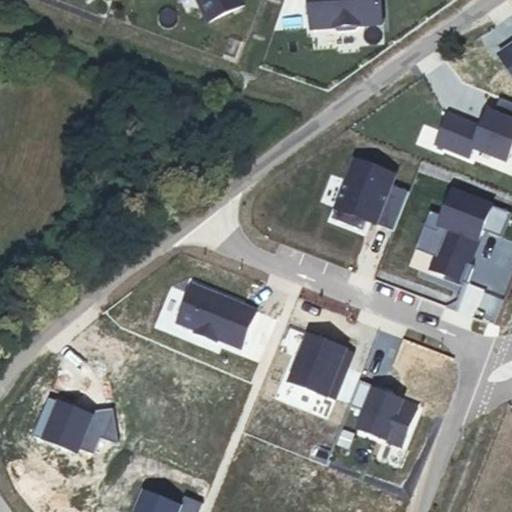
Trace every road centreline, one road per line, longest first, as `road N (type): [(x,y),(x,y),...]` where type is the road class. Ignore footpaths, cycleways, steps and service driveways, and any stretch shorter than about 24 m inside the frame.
road 1 (residential): [(486,0),(202,215)]
road 2 (residential): [(468,345),(226,242),(202,215)]
road 3 (residential): [(202,215),(0,375)]
road 4 (unknown): [(443,511),(511,323)]
road 5 (residential): [(417,511),(467,390)]
